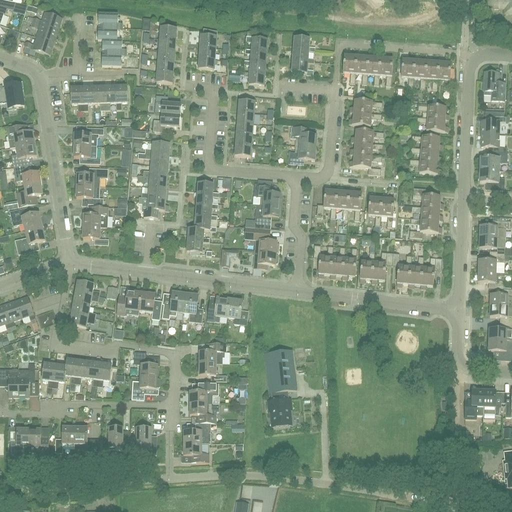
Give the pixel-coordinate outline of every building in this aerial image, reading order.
[(511,16),(511,0),(486,0),(486,10),(504,11),(504,16),(511,16)] [(0,2),(0,14),(5,16),(9,6),(0,2)] [(34,20),(33,25),(58,32),(62,20),(45,15),(42,23),(34,20)] [(54,45),(58,32),(33,25),(32,29),(39,31),(37,39),(54,45)] [(161,30),(160,41),(176,42),(177,31),(161,30)] [(200,49),(216,50),(217,39),(217,34),(203,31),(203,38),(201,38),(200,49)] [(253,41),(253,38),(253,34),(247,33),(247,38),(246,44),(252,44),(252,51),(267,52),(268,42),(253,41)] [(50,57),(54,45),(37,39),(34,47),(27,44),(25,49),(33,52),(50,57)] [(294,40),(293,52),(309,53),(315,54),(315,49),(309,49),(310,41),(294,40)] [(175,53),(176,42),(160,41),(159,52),(175,53)] [(215,61),(216,50),(200,49),(199,60),(215,61)] [(266,64),(267,52),(252,51),(246,51),(245,55),(251,56),(251,63),(266,64)] [(174,64),(175,53),(159,52),(158,63),(174,64)] [(308,60),(309,53),(293,52),(293,64),(308,65),(314,65),(315,61),(308,60)] [(356,76),(356,58),(350,57),(350,54),(345,53),(343,75),(351,75),(350,86),(355,86),(356,76)] [(368,77),(369,59),(362,58),(362,55),(356,54),(356,58),(356,76),(363,76),(362,86),(367,87),(368,77)] [(380,78),(380,59),(373,59),(374,55),(369,55),(369,59),(368,77),(375,77),(374,87),(379,87),(380,78)] [(381,56),(380,59),(380,78),(386,78),(386,88),(391,88),(392,78),(392,79),(393,61),(386,60),(386,56),(381,56)] [(414,80),(414,62),(408,62),(408,58),(403,58),(403,61),(402,61),(401,79),(409,80),(408,90),(413,90),(414,80)] [(426,81),(426,63),(420,62),(420,59),(415,58),(414,62),(414,80),(421,81),(420,90),(425,91),(426,81)] [(438,82),(438,64),(432,63),(432,60),(427,59),(426,63),(426,81),(432,81),(432,91),(437,92),(438,82)] [(217,68),(217,63),(215,63),(215,61),(199,60),(198,71),(215,72),(215,68),(217,68)] [(438,60),(438,64),(438,82),(445,82),(444,92),(449,93),(450,83),(451,65),(444,64),(444,61),(438,60)] [(265,75),(266,64),(251,63),(245,62),(245,67),(251,67),(250,74),(265,75)] [(173,75),(174,64),(158,63),(157,74),(173,75)] [(308,72),(308,65),(293,64),(292,74),(306,75),(306,78),(313,78),(314,72),(308,72)] [(172,86),(173,75),(157,74),(157,85),(172,86)] [(249,87),(265,88),(265,75),(250,74),(244,74),(244,75),(241,75),(241,78),(244,78),(250,79),(249,87)] [(504,96),(505,89),(498,88),(498,75),(484,74),(483,93),(492,94),(491,96),(491,103),(504,103),(504,96)] [(25,108),(23,96),(21,86),(5,89),(7,96),(9,110),(25,108)] [(117,105),(116,88),(105,89),(106,112),(111,112),(111,105),(117,105)] [(128,104),(128,96),(127,88),(116,88),(117,105),(117,112),(122,112),(122,105),(128,104)] [(84,113),(83,89),(71,90),(72,96),(72,107),(78,106),(79,113),(84,113)] [(95,106),(94,89),(83,89),(84,113),(89,113),(89,106),(95,106)] [(106,112),(105,89),(94,89),(95,106),(101,106),(101,112),(106,112)] [(163,105),(162,116),(181,118),(182,106),(168,105),(168,98),(156,97),(156,103),(163,105)] [(350,115),(354,115),(372,116),(372,109),(382,110),(382,105),(373,104),(355,102),(354,110),(351,110),(350,115)] [(240,103),(239,114),(255,115),(256,104),(240,103)] [(302,104),(284,104),(283,112),(302,113),(302,104)] [(428,114),(428,120),(446,122),(449,122),(450,117),(446,117),(446,110),(428,108),(428,109),(419,108),(418,113),(428,114)] [(254,126),(255,115),(239,114),(238,125),(254,126)] [(382,117),(372,116),(354,115),(353,122),(350,121),(349,127),(353,127),(371,129),(371,122),(381,122),(382,117)] [(180,129),(181,118),(162,116),(161,123),(155,122),(153,133),(166,135),(166,128),(180,129)] [(500,124),(505,124),(509,124),(509,119),(506,119),(504,119),(494,118),(493,123),(482,123),(481,136),(499,137),(500,124)] [(445,129),(446,122),(428,120),(418,119),(417,125),(427,125),(427,133),(445,134),(448,134),(449,129),(445,129)] [(253,136),(254,126),(238,125),(237,135),(253,136)] [(32,134),(28,134),(27,127),(7,130),(7,132),(9,143),(10,150),(35,146),(32,134)] [(104,130),(88,130),(87,136),(75,135),(75,147),(97,148),(97,140),(99,140),(99,136),(104,136),(104,130)] [(305,131),(292,130),(291,141),(296,141),(296,148),(317,150),(318,138),(304,137),(305,131)] [(351,145),(355,145),(374,146),(374,139),(384,140),(384,135),(375,134),(356,133),(356,140),(352,140),(351,145)] [(252,148),(253,136),(237,135),(236,146),(252,148)] [(499,149),(499,137),(481,136),(481,149),(493,149),(492,154),(507,155),(507,150),(499,149)] [(422,144),(421,151),(439,153),(443,153),(443,148),(440,147),(440,140),(422,139),(412,138),(412,143),(422,144)] [(146,151),(146,155),(169,157),(170,146),(153,145),(153,151),(146,151)] [(383,147),(374,146),(355,145),(355,152),(351,152),(350,157),(354,157),(373,158),(373,151),(383,152),(383,147)] [(36,158),(35,146),(16,149),(17,157),(11,158),(13,168),(26,166),(25,160),(36,158)] [(251,159),(252,148),(236,146),(235,158),(251,159)] [(97,160),(97,148),(75,147),(75,159),(86,160),(86,166),(101,166),(101,160),(97,160)] [(316,163),(317,150),(296,148),(296,149),(296,155),(290,155),(289,166),(302,167),(302,162),(316,163)] [(439,159),(439,153),(421,151),(411,150),(411,155),(421,156),(421,163),(438,164),(442,165),(443,159),(439,159)] [(507,155),(492,154),(492,160),(481,159),(480,172),(499,173),(499,165),(507,165),(507,155)] [(169,169),(169,157),(146,155),(145,161),(152,161),(151,167),(169,169)] [(382,159),(373,158),(354,157),(354,164),(350,163),(349,169),(353,169),(369,170),(368,177),(381,178),(381,171),(371,171),(372,163),(382,164),(382,159)] [(438,171),(438,164),(421,163),(410,162),(410,167),(420,168),(420,175),(438,177),(438,176),(441,177),(442,171),(438,171)] [(24,182),(25,188),(41,186),(39,175),(33,176),(31,167),(14,170),(16,184),(24,182)] [(168,180),(169,169),(151,167),(151,173),(144,173),(144,178),(168,180)] [(94,186),(100,186),(100,177),(103,177),(108,177),(108,171),(103,171),(90,171),(90,176),(77,176),(77,188),(94,188),(94,186)] [(498,180),(499,173),(480,172),(480,184),(491,185),(491,192),(504,193),(504,180),(498,180)] [(167,191),(168,180),(144,178),(140,178),(138,178),(138,182),(140,183),(144,183),(150,183),(150,189),(167,191)] [(199,185),(198,198),(213,199),(220,200),(220,199),(227,199),(227,195),(220,195),(214,194),(214,186),(199,185)] [(43,196),(41,186),(25,188),(26,193),(18,194),(20,209),(34,207),(33,200),(36,200),(36,197),(43,196)] [(99,200),(99,188),(94,188),(77,188),(77,200),(89,200),(88,206),(103,206),(103,200),(99,200)] [(282,196),(270,195),(270,189),(258,188),(258,194),(255,194),(254,199),(260,199),(260,207),(281,208),(282,196)] [(166,202),(167,191),(150,189),(149,195),(143,195),(142,200),(166,202)] [(336,211),(337,193),(330,192),(331,189),(326,189),(324,207),(318,207),(317,219),(323,220),(324,210),(331,211),(330,220),(336,220),(336,211)] [(347,212),(349,194),(343,193),(343,190),(338,190),(337,193),(336,211),(343,212),(343,222),(348,222),(348,212),(347,212)] [(349,190),(349,194),(347,212),(348,212),(355,213),(354,222),(359,223),(360,213),(362,195),(354,194),(355,191),(349,190)] [(412,202),(423,203),(422,209),(422,210),(440,211),(443,212),(444,209),(443,209),(443,206),(440,206),(441,199),(425,197),(426,191),(413,190),(412,202)] [(381,219),(382,201),(375,200),(375,198),(373,197),(373,196),(370,196),(370,200),(368,218),(376,218),(375,228),(380,229),(381,219)] [(382,197),(382,201),(381,219),(388,219),(387,229),(392,230),(393,220),(394,202),(387,201),(387,198),(385,198),(385,197),(382,197)] [(213,206),(213,199),(198,198),(197,210),(213,211),(219,211),(219,210),(222,210),(222,206),(219,206),(213,206)] [(170,208),(166,207),(166,202),(142,200),(140,199),(139,206),(142,206),(141,214),(144,215),(144,220),(159,221),(159,213),(165,213),(169,213),(170,208)] [(280,220),(281,208),(260,207),(257,207),(255,230),(266,231),(267,219),(280,220)] [(439,218),(440,211),(422,210),(422,209),(412,209),(411,214),(422,215),(421,221),(421,222),(439,223),(443,224),(443,221),(442,221),(442,218),(439,218)] [(24,226),(26,233),(42,229),(39,215),(26,218),(24,210),(10,214),(14,228),(24,226)] [(212,217),(213,211),(197,210),(196,221),(217,222),(218,222),(218,218),(212,217)] [(107,229),(108,211),(96,211),(96,217),(84,217),(84,228),(107,229)] [(505,231),(511,231),(511,223),(505,223),(505,219),(493,219),(493,223),(492,229),(480,228),(479,239),(505,240),(505,231)] [(196,221),(196,231),(205,231),(205,232),(210,233),(217,234),(217,233),(224,233),(228,230),(217,229),(216,229),(217,222),(196,221)] [(438,230),(439,223),(421,222),(421,221),(411,221),(410,226),(421,226),(420,234),(410,233),(409,239),(422,240),(422,234),(438,235),(442,236),(442,233),(441,233),(441,230),(438,230)] [(107,229),(84,228),(84,241),(95,241),(95,247),(109,247),(109,241),(100,241),(101,229),(107,229)] [(46,242),(42,229),(26,233),(27,240),(16,242),(19,257),(31,254),(29,246),(46,242)] [(257,237),(256,254),(277,256),(278,244),(269,243),(270,238),(266,238),(266,231),(246,230),(246,237),(257,237)] [(189,238),(189,242),(210,244),(210,240),(204,240),(204,239),(205,232),(205,231),(196,231),(189,231),(189,238)] [(504,257),(505,240),(479,239),(479,250),(492,251),(491,257),(504,257)] [(188,246),(188,254),(190,254),(203,255),(203,252),(203,247),(204,244),(210,245),(210,244),(189,242),(188,246)] [(222,252),(221,269),(229,270),(230,261),(229,261),(229,259),(238,260),(239,253),(230,252),(230,247),(224,247),(224,252),(223,252),(222,252)] [(332,259),(333,259),(333,249),(328,249),(327,258),(320,258),(321,248),(315,248),(314,260),(320,260),(318,276),(319,276),(319,280),(324,280),(324,276),(330,277),(331,277),(332,259)] [(344,260),(345,260),(345,250),(340,249),(339,259),(333,259),(332,259),(331,277),(330,277),(330,281),(336,281),(336,277),(342,278),(343,278),(344,260)] [(351,260),(345,260),(344,260),(343,278),(342,278),(342,282),(348,282),(348,278),(355,279),(356,261),(357,251),(352,251),(351,260)] [(276,268),(277,256),(256,254),(254,271),(268,272),(268,267),(276,268)] [(373,264),(374,264),(375,254),(369,254),(369,264),(361,263),(360,281),(360,285),(365,285),(365,281),(372,282),(373,264)] [(386,268),(392,268),(393,255),(381,254),(381,265),(374,264),(373,264),(372,282),(372,286),(377,286),(378,282),(385,283),(386,268)] [(411,268),(411,264),(412,259),(407,258),(406,268),(399,267),(399,256),(393,255),(392,268),(398,269),(397,285),(398,285),(397,289),(402,290),(403,286),(409,286),(411,268)] [(504,274),(504,265),(504,257),(491,257),(491,263),(478,262),(478,273),(504,274)] [(422,270),(423,270),(424,260),(419,259),(418,269),(411,268),(409,286),(409,290),(414,290),(414,287),(421,287),(422,270)] [(430,270),(423,270),(422,270),(421,287),(421,291),(426,292),(426,288),(434,288),(435,273),(441,274),(442,261),(430,260),(430,270)] [(504,284),(504,274),(478,273),(478,284),(490,285),(490,291),(503,291),(507,291),(508,285),(504,285),(504,284)] [(78,283),(76,294),(100,299),(100,294),(94,293),(95,286),(78,283)] [(117,290),(108,289),(106,300),(116,301),(117,290)] [(511,291),(507,291),(503,291),(503,297),(490,297),(490,308),(511,308),(511,291)] [(140,312),(142,295),(128,293),(127,299),(120,298),(117,317),(125,318),(126,317),(139,318),(140,312)] [(99,303),(100,299),(76,294),(74,305),(91,308),(92,302),(99,303)] [(184,315),(186,296),(173,294),(172,307),(165,306),(163,320),(170,321),(171,317),(177,318),(178,314),(184,315)] [(156,297),(142,295),(140,312),(153,314),(152,321),(160,322),(163,303),(155,302),(156,297)] [(199,298),(186,296),(184,315),(190,316),(189,323),(202,325),(204,311),(197,310),(199,298)] [(29,299),(16,303),(22,320),(30,318),(32,325),(37,324),(34,316),(29,299)] [(228,319),(230,301),(218,300),(216,309),(210,308),(209,323),(220,324),(221,318),(228,319)] [(243,303),(230,301),(228,319),(236,320),(235,326),(247,327),(249,313),(242,312),(243,303)] [(22,320),(16,303),(4,307),(13,332),(17,331),(14,323),(22,320)] [(90,314),(91,308),(74,305),(72,316),(99,321),(100,316),(97,316),(97,315),(90,314)] [(13,332),(4,307),(0,308),(0,327),(5,326),(8,334),(13,332)] [(511,308),(490,308),(489,319),(502,319),(502,325),(511,325),(511,308)] [(98,326),(99,321),(72,316),(70,327),(87,330),(88,324),(95,325),(98,326)] [(511,342),(511,325),(502,325),(502,331),(489,331),(489,342),(511,342)] [(511,342),(489,342),(488,353),(501,353),(500,363),(511,363),(511,342)] [(14,352),(12,346),(3,349),(5,355),(14,352)] [(228,354),(227,354),(227,348),(212,348),(212,353),(200,353),(200,366),(223,366),(227,366),(228,354)] [(141,367),(141,378),(157,379),(158,367),(146,367),(146,355),(134,355),(134,366),(141,367)] [(76,386),(78,362),(68,361),(67,367),(65,384),(66,378),(71,379),(70,385),(76,386)] [(87,381),(89,363),(78,362),(76,386),(81,386),(81,380),(87,381)] [(97,389),(100,364),(89,363),(87,381),(93,382),(91,400),(96,401),(97,389)] [(112,366),(100,364),(97,389),(102,389),(103,382),(110,383),(112,366)] [(53,390),(56,366),(45,365),(43,382),(49,383),(48,389),(53,390)] [(36,384),(35,372),(35,366),(29,366),(29,372),(19,372),(19,400),(30,399),(30,384),(36,384)] [(65,384),(67,367),(56,366),(53,390),(58,391),(59,384),(65,384)] [(216,377),(217,366),(223,366),(200,366),(200,377),(212,378),(212,383),(226,383),(226,377),(216,377)] [(19,400),(19,372),(19,373),(13,373),(13,372),(0,372),(0,388),(5,388),(5,390),(7,392),(9,392),(9,400),(19,400)] [(157,391),(157,389),(159,390),(160,388),(160,382),(159,380),(157,380),(157,379),(141,378),(140,384),(133,383),(132,401),(144,402),(145,391),(157,391)] [(217,406),(217,394),(218,394),(218,388),(203,387),(202,394),(191,393),(191,405),(217,406)] [(471,404),(466,404),(465,418),(465,420),(477,420),(477,418),(483,418),(484,393),(472,392),(471,404)] [(293,412),(291,399),(289,400),(288,393),(272,395),(271,395),(272,401),(267,402),(268,414),(269,414),(271,430),(292,428),(291,413),(293,412)] [(496,393),(484,393),(483,418),(483,421),(495,422),(495,417),(501,417),(501,405),(495,405),(496,393)] [(217,417),(217,406),(191,405),(190,417),(202,417),(202,423),(217,423),(217,417)] [(185,433),(184,445),(202,445),(203,433),(211,433),(211,425),(196,425),(196,433),(185,433)] [(75,446),(75,429),(63,429),(63,441),(56,441),(56,455),(56,458),(61,458),(61,455),(63,455),(63,446),(75,446)] [(88,430),(75,429),(75,446),(80,446),(80,449),(85,453),(87,453),(87,455),(100,455),(100,442),(87,442),(88,430)] [(123,452),(126,452),(126,456),(129,456),(130,452),(130,436),(123,436),(123,430),(110,430),(110,450),(123,450),(123,452)] [(138,451),(139,451),(139,459),(147,459),(147,457),(157,457),(157,447),(151,447),(151,430),(137,430),(138,451)] [(29,448),(29,431),(17,431),(17,443),(11,443),(11,455),(17,455),(17,448),(28,448),(29,448)] [(49,457),(49,443),(49,439),(41,439),(41,431),(29,431),(29,448),(28,448),(28,454),(35,455),(35,457),(47,457),(49,457)] [(202,456),(202,445),(184,445),(184,458),(196,458),(196,465),(210,465),(210,456),(202,456)]
